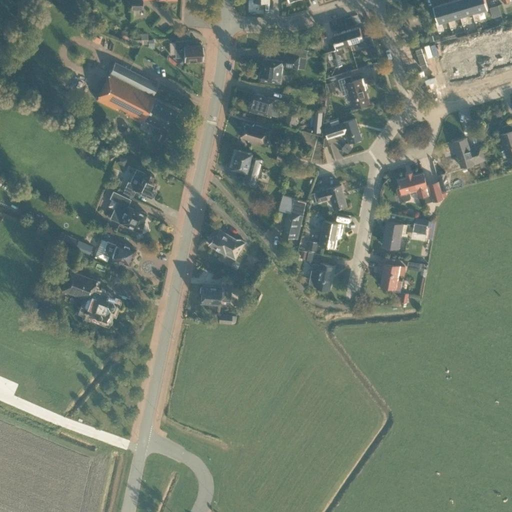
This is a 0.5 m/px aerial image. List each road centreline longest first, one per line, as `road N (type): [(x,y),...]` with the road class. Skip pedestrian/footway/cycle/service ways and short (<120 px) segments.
road 1 (tertiary): [(141,441),(225,23)]
road 2 (residential): [(225,23),(287,22),(363,0)]
road 3 (residential): [(351,293),(375,162)]
